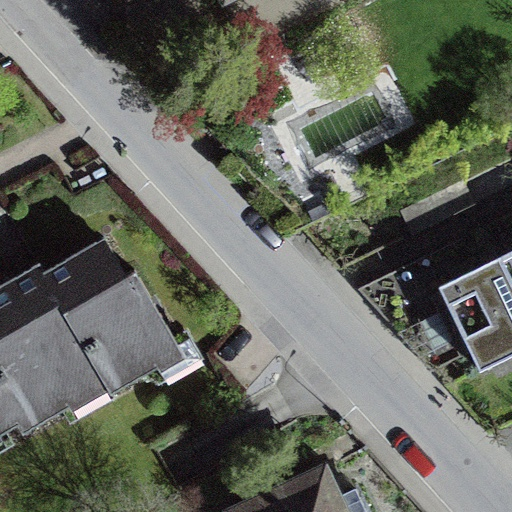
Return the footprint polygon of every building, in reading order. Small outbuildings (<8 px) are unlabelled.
[(464,180),(401,211),(412,233),(475,202),(464,180)] [(45,271),(108,382),(113,390),(158,364),(153,356),(176,343),(133,268),(125,273),(105,238),(45,271)] [(511,290),(511,249),(496,257),(511,290)] [(478,368),(511,352),(511,290),(496,257),(438,285),(478,368)] [(0,283),(0,385),(19,420),(24,429),(108,382),(45,271),(40,261),(0,283)] [(0,430),(19,420),(0,385),(0,430)] [(324,470),(234,511),(366,511),(355,487),(336,495),(324,470)]
